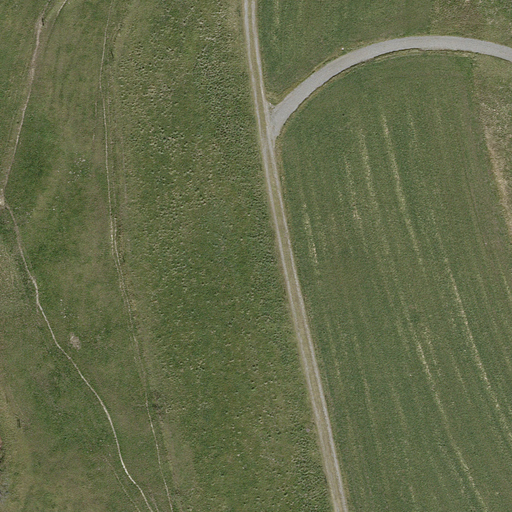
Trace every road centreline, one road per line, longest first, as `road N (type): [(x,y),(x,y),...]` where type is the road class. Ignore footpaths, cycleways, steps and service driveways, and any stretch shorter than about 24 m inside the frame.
road 1 (track): [(255,0),(266,142),(345,511)]
road 2 (track): [(266,142),(280,106),(306,81),(401,35),(511,53)]
